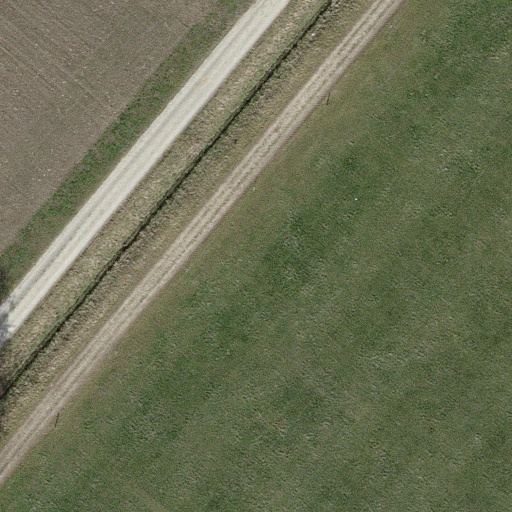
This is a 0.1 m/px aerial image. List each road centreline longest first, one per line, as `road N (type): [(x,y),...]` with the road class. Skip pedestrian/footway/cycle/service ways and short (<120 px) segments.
road 1 (track): [(394,0),(0,472)]
road 2 (track): [(273,0),(0,330)]
